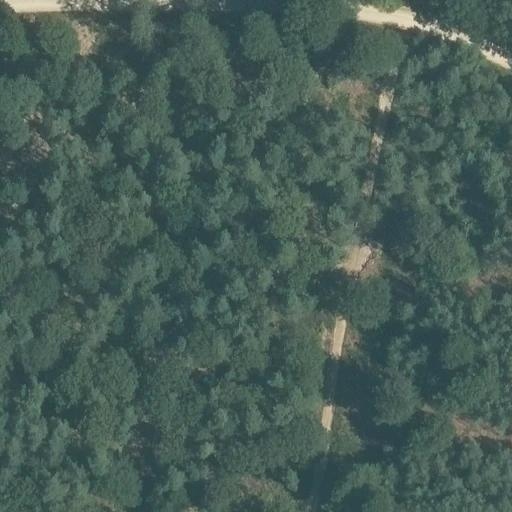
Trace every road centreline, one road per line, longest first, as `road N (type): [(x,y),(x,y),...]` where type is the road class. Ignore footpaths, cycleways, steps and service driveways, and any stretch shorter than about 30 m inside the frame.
road 1 (track): [(314,511),(398,16)]
road 2 (track): [(511,62),(398,16),(257,0)]
